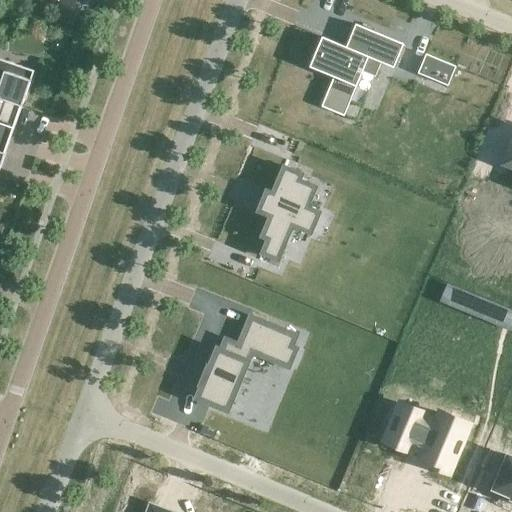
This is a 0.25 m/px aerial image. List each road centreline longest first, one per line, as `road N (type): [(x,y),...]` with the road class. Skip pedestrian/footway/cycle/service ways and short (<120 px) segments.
road 1 (residential): [(152,0),(6,419)]
road 2 (residential): [(85,411),(238,0)]
road 3 (residential): [(328,511),(85,411)]
